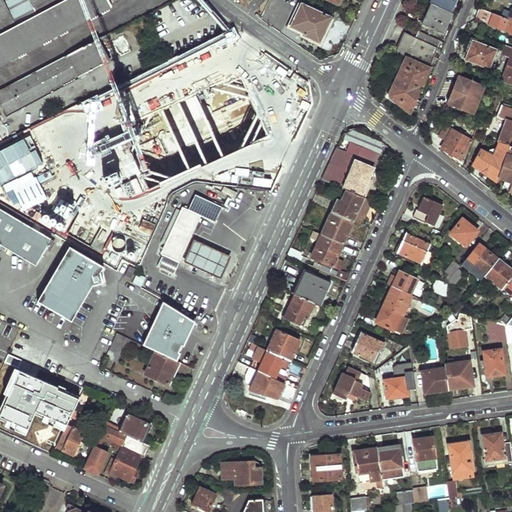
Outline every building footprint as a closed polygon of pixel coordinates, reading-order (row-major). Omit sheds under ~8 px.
[(62,0),(12,26),(0,32),(0,64),(110,6),(107,0),(62,0)] [(4,0),(14,18),(45,0),(4,0)] [(456,0),(432,0),(431,4),(452,14),(452,13),(447,10),(452,0),(454,0),(456,1),(456,0)] [(0,32),(12,26),(0,1),(0,32)] [(303,33),(320,41),(331,17),(297,2),(289,19),(293,21),(291,24),(305,31),(303,33)] [(443,34),(452,14),(431,4),(421,24),(443,34)] [(511,20),(501,16),(480,8),(475,18),(511,33),(511,20)] [(511,20),(511,11),(511,13),(503,10),(501,16),(511,20)] [(411,115),(441,41),(419,30),(416,37),(405,32),(402,38),(395,53),(406,58),(391,91),(396,93),(393,99),(399,105),(398,108),(409,113),(409,114),(411,115)] [(0,101),(2,105),(6,113),(110,59),(98,38),(0,88),(0,101)] [(490,69),(496,50),(476,42),(472,53),(469,52),(466,59),(490,69)] [(511,47),(505,45),(502,53),(511,57),(504,76),(511,79),(511,47)] [(464,76),(459,74),(448,103),(453,105),(464,76)] [(485,84),(464,76),(453,105),(474,114),(485,84)] [(511,136),(511,108),(510,108),(511,105),(504,102),(503,105),(501,105),(497,115),(506,119),(498,141),(500,142),(509,145),(511,136)] [(476,133),(478,128),(466,124),(467,123),(456,120),(454,124),(465,128),(476,133)] [(460,159),(471,140),(466,137),(467,134),(460,130),(458,134),(446,126),(440,136),(447,140),(443,149),(460,159)] [(509,147),(510,146),(509,145),(500,142),(494,158),(490,155),(491,154),(489,151),(487,153),(482,150),(474,163),(498,180),(500,175),(509,147)] [(511,147),(509,147),(500,175),(498,180),(497,181),(505,184),(503,190),(510,193),(509,196),(511,196),(511,147)] [(374,169),(335,151),(322,179),(345,190),(361,197),(374,169)] [(228,195),(206,185),(206,186),(203,192),(201,196),(223,206),(228,195)] [(361,197),(345,190),(338,205),(334,203),(330,211),(332,212),(353,221),(360,224),(371,201),(361,197)] [(442,205),(425,197),(419,210),(416,209),(412,217),(425,223),(426,222),(432,225),(442,205)] [(165,255),(180,262),(201,215),(184,207),(182,211),(178,209),(163,242),(166,244),(162,254),(165,255)] [(0,246),(35,267),(51,240),(0,209),(0,246)] [(322,234),(343,244),(353,221),(332,212),(322,234)] [(477,230),(462,219),(450,233),(465,245),(477,230)] [(430,245),(427,244),(430,236),(417,230),(413,237),(406,234),(397,253),(422,264),(430,245)] [(344,260),(337,257),(343,244),(322,234),(311,257),(340,270),(344,260)] [(195,238),(184,261),(204,270),(220,279),(232,255),(214,247),(195,238)] [(69,247),(36,302),(72,322),(93,285),(103,282),(100,273),(103,268),(69,247)] [(498,258),(485,248),(473,263),(486,273),(498,258)] [(180,262),(165,255),(160,266),(175,273),(180,262)] [(511,276),(511,269),(498,258),(486,273),(484,275),(502,289),(504,287),(511,276)] [(459,266),(453,261),(444,272),(447,282),(457,268),(459,266)] [(486,273),(473,263),(467,271),(480,281),(484,275),(486,273)] [(463,272),(457,268),(447,282),(452,286),(463,272)] [(319,306),(330,282),(304,270),(293,293),(295,294),(313,303),(319,306)] [(417,280),(399,271),(392,286),(410,295),(417,280)] [(137,273),(133,282),(141,286),(146,277),(137,273)] [(451,299),(447,284),(436,279),(432,290),(451,299)] [(410,295),(392,286),(383,306),(401,315),(402,315),(411,295),(410,295)] [(283,316),(303,326),(313,303),(295,294),(288,308),(287,307),(283,316)] [(143,345),(156,351),(178,360),(182,351),(180,350),(182,344),(185,345),(196,320),(164,300),(143,345)] [(383,306),(376,322),(393,330),(397,322),(401,315),(383,306)] [(446,326),(449,349),(467,346),(465,330),(473,329),(471,316),(459,313),(457,320),(455,319),(446,326)] [(410,319),(405,317),(401,324),(407,327),(410,319)] [(497,323),(487,321),(490,341),(499,339),(499,342),(507,341),(505,325),(497,323)] [(290,361),(300,341),(277,330),(268,350),(285,358),(290,361)] [(116,332),(105,357),(116,362),(125,344),(128,345),(131,339),(116,332)] [(385,344),(361,332),(352,351),(374,362),(378,352),(381,353),(385,344)] [(412,360),(420,359),(417,339),(409,345),(412,360)] [(505,374),(501,349),(484,352),(487,377),(505,374)] [(278,374),(285,358),(268,350),(261,364),(265,366),(262,373),(278,380),(284,383),(286,378),(278,374)] [(156,351),(145,374),(169,385),(180,361),(178,360),(156,351)] [(473,386),(469,361),(444,364),(445,368),(448,389),(473,386)] [(393,367),(394,378),(405,376),(407,389),(416,387),(412,362),(397,364),(393,367)] [(3,365),(0,370),(0,416),(47,438),(46,442),(56,448),(66,425),(70,419),(73,411),(78,400),(3,365)] [(365,375),(346,367),(333,394),(348,401),(351,395),(365,402),(369,394),(358,388),(365,375)] [(425,393),(448,389),(445,368),(422,372),(425,393)] [(273,390),(278,380),(262,373),(258,371),(252,386),(263,391),(261,395),(276,399),(280,392),(273,390)] [(407,389),(405,376),(394,378),(383,379),(386,398),(408,395),(407,389)] [(73,411),(70,419),(74,421),(78,414),(73,411)] [(126,414),(117,430),(143,442),(150,426),(126,414)] [(66,425),(56,448),(73,455),(77,447),(79,448),(81,448),(83,444),(81,442),(80,441),(83,433),(66,425)] [(111,461),(107,470),(133,482),(138,471),(135,469),(141,456),(144,458),(150,446),(143,442),(117,430),(104,425),(96,443),(99,444),(102,440),(121,449),(114,463),(111,461)] [(511,461),(511,458),(509,441),(503,442),(501,432),(482,435),(485,460),(494,460),(494,464),(511,461)] [(436,468),(433,437),(413,439),(417,470),(436,468)] [(472,476),(468,442),(449,445),(453,478),(462,476),(462,478),(472,476)] [(403,476),(398,444),(376,447),(382,487),(387,486),(386,479),(403,476)] [(94,447),(84,469),(97,475),(108,453),(94,447)] [(382,487),(376,447),(356,450),(360,483),(377,480),(378,487),(382,487)] [(341,478),(339,455),(314,457),(315,469),(312,469),(313,481),(341,478)] [(261,485),(260,470),(254,470),(253,463),(222,464),(223,479),(237,479),(237,487),(261,485)] [(462,496),(461,493),(456,494),(455,481),(446,482),(448,498),(460,496),(462,496)] [(429,501),(426,486),(412,488),(412,490),(414,503),(429,501)] [(206,511),(210,511),(217,496),(200,487),(191,505),(206,511)] [(228,509),(235,495),(223,489),(220,497),(226,500),(223,507),(228,509)] [(414,503),(412,490),(396,493),(398,505),(402,504),(410,503),(414,503)] [(333,511),(332,495),(312,497),(313,511),(333,511)] [(437,499),(438,511),(447,511),(447,506),(461,504),(460,496),(448,498),(446,498),(437,499)] [(367,509),(366,497),(351,499),(351,511),(352,511),(360,510),(367,509)] [(263,511),(263,502),(249,503),(244,511),(263,511)] [(403,511),(411,511),(410,503),(402,504),(403,511)]
